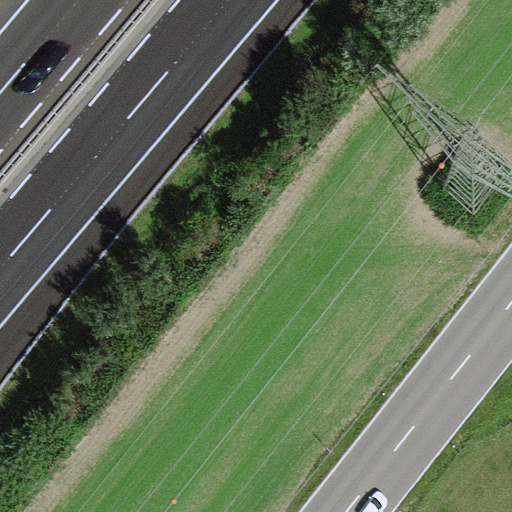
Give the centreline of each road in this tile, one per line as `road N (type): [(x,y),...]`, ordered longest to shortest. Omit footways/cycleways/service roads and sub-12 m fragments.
road 1 (motorway): [(0,268),(228,0)]
road 2 (secondary): [(346,511),(511,302)]
road 3 (motorway): [(79,0),(0,93)]
